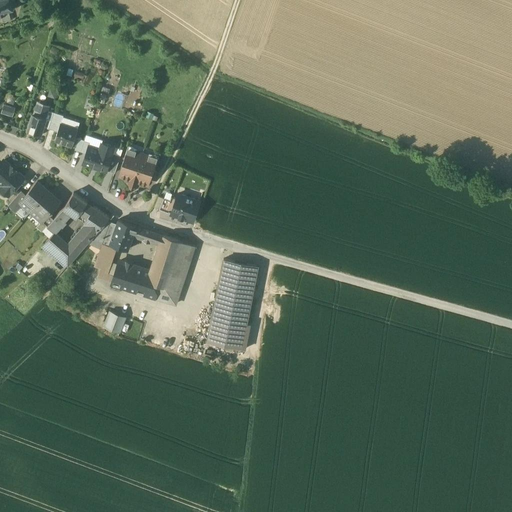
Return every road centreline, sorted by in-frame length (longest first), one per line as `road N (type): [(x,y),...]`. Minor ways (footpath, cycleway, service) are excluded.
road 1 (residential): [(0,138),(140,217),(269,256)]
road 2 (unclassified): [(269,256),(511,324)]
road 3 (track): [(140,217),(211,76),(237,0)]
road 4 (track): [(239,511),(256,362)]
